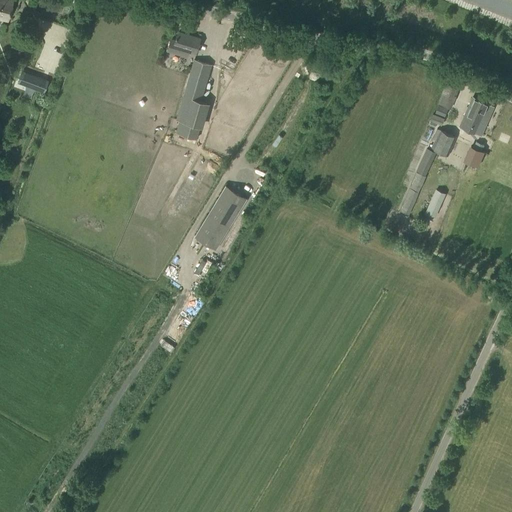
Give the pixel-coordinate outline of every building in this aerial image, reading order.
[(0,0),(0,18),(6,21),(11,0),(0,0)] [(511,0),(462,0),(511,19),(511,0)] [(200,38),(177,32),(175,39),(172,38),(168,50),(187,56),(189,52),(195,54),(200,38)] [(201,101),(211,65),(194,59),(176,120),(179,121),(175,133),(196,139),(207,103),(201,101)] [(30,74),(25,85),(43,92),(47,81),(30,74)] [(489,104),(472,97),(460,126),(481,135),(494,107),(489,105),(489,104)] [(444,117),(447,109),(438,105),(435,113),(444,117)] [(441,125),(444,118),(433,114),(430,120),(441,125)] [(448,155),(456,137),(437,128),(433,138),(435,140),(432,148),(448,155)] [(426,175),(436,153),(427,149),(417,171),(426,175)] [(416,172),(400,211),(409,215),(426,176),(416,172)] [(215,249),(245,200),(224,187),(194,237),(215,249)] [(435,216),(445,194),(436,190),(426,212),(435,216)]
